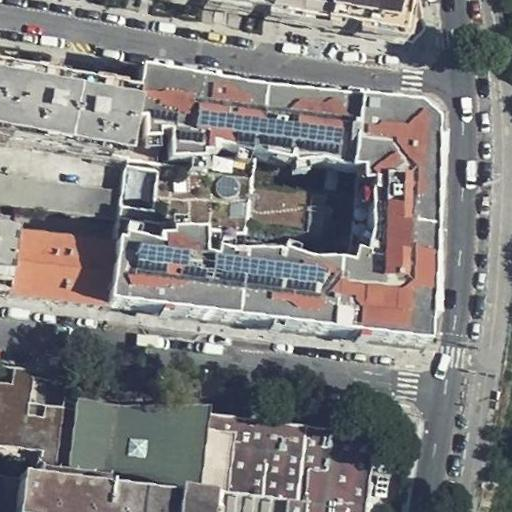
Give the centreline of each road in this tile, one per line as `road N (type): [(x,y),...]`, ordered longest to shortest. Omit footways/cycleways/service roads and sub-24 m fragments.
road 1 (residential): [(0,17),(410,82),(462,81)]
road 2 (tertiary): [(442,386),(0,334)]
road 3 (secondary): [(462,81),(453,333),(442,386)]
road 4 (secondary): [(442,386),(421,511)]
